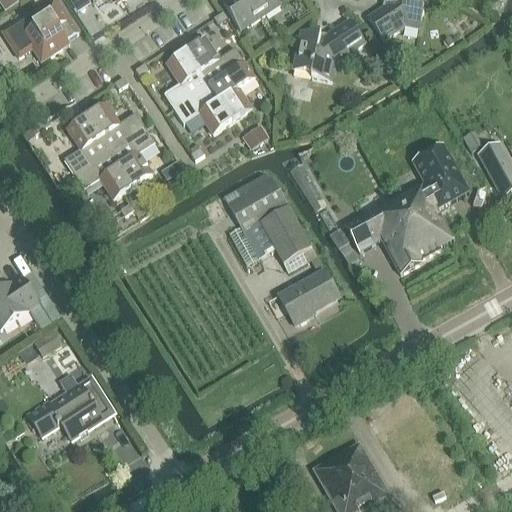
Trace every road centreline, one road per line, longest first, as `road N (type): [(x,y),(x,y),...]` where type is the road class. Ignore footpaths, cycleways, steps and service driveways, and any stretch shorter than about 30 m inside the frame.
road 1 (residential): [(134,511),(511,297)]
road 2 (residential): [(25,100),(181,0)]
